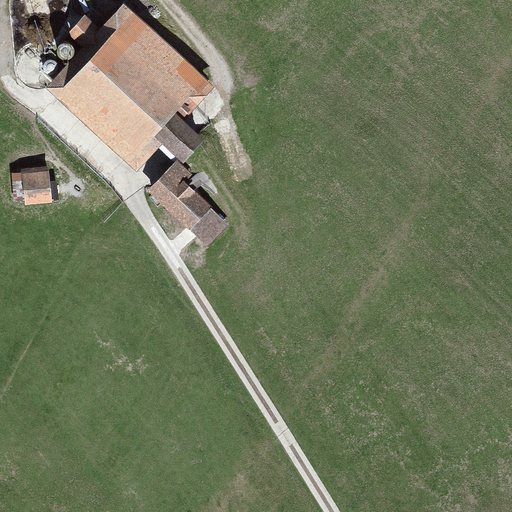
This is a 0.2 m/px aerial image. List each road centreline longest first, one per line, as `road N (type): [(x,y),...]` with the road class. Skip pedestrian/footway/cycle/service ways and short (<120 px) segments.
road 1 (track): [(22,91),(146,218),(324,511)]
road 2 (track): [(164,0),(229,85),(128,199)]
